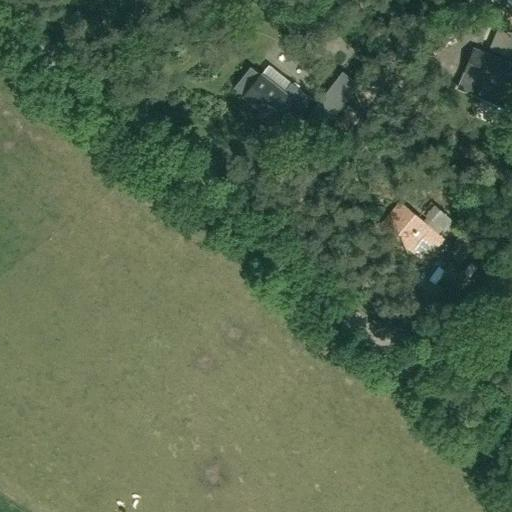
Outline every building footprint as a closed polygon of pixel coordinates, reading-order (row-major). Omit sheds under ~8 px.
[(146,0),(124,0),(137,12),(146,0)] [(511,93),(511,92),(511,65),(481,52),(471,75),(465,72),(459,86),(478,94),(484,81),(511,93)] [(265,57),(257,66),(281,85),(288,75),(265,57)] [(251,68),(235,89),(263,111),(260,115),(273,125),(292,101),(303,110),(312,99),(291,83),(284,93),(261,75),(261,76),(251,68)] [(333,116),(358,85),(343,73),(318,104),(333,116)] [(426,215),(437,222),(445,209),(433,202),(426,215)] [(440,238),(399,204),(382,224),(412,249),(422,237),(434,246),(440,238)] [(463,232),(446,251),(457,261),(475,242),(463,232)]
